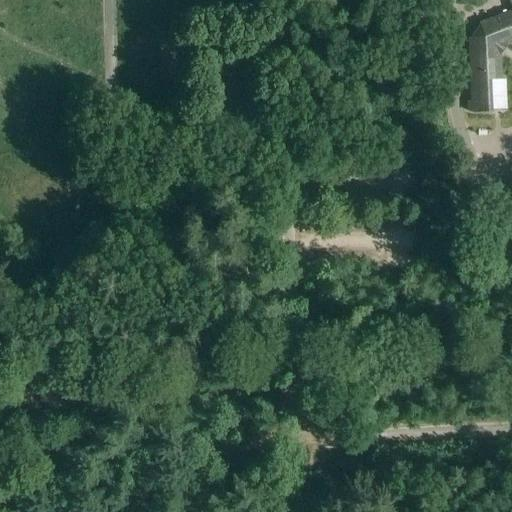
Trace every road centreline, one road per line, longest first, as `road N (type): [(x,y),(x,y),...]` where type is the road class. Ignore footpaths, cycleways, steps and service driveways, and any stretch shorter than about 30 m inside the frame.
road 1 (unclassified): [(511,429),(366,435),(312,418),(291,374),(280,148),(269,132),(244,123),(162,125),(123,111),(112,93),(108,0)]
road 2 (track): [(0,501),(323,427)]
road 3 (track): [(0,400),(293,389)]
